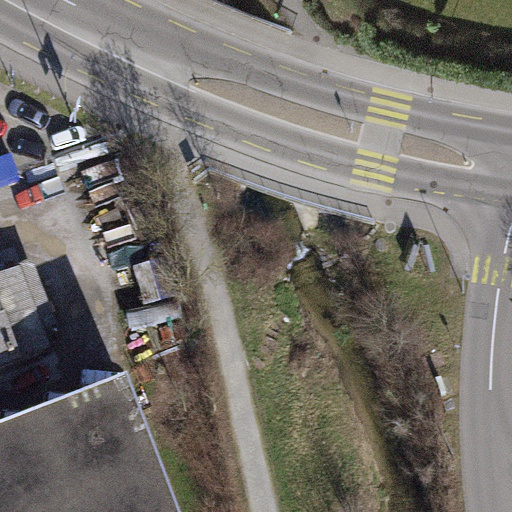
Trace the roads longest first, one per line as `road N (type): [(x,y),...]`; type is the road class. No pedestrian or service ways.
road 1 (secondary): [(511,163),(382,140),(248,101),(160,68),(36,0)]
road 2 (track): [(264,511),(179,145)]
